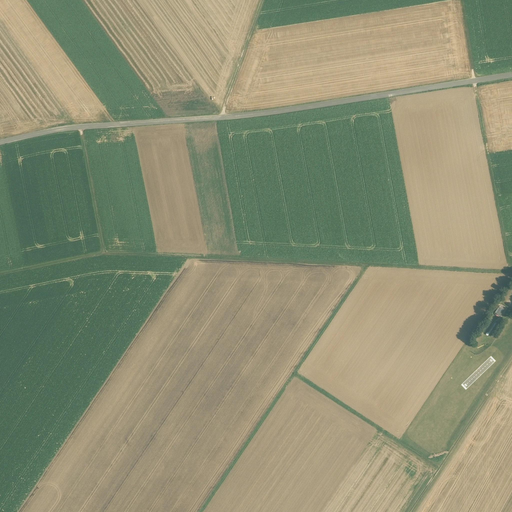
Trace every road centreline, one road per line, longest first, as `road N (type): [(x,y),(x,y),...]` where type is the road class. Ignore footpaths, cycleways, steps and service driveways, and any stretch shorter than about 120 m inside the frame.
road 1 (tertiary): [(0,142),(511,75)]
road 2 (track): [(0,274),(105,253),(511,271)]
road 3 (track): [(366,264),(200,511)]
road 4 (track): [(511,271),(461,0)]
road 5 (track): [(410,511),(511,360)]
road 6 (track): [(294,373),(440,467)]
road 7 (track): [(81,127),(105,253)]
road 8 (track): [(263,0),(223,117)]
